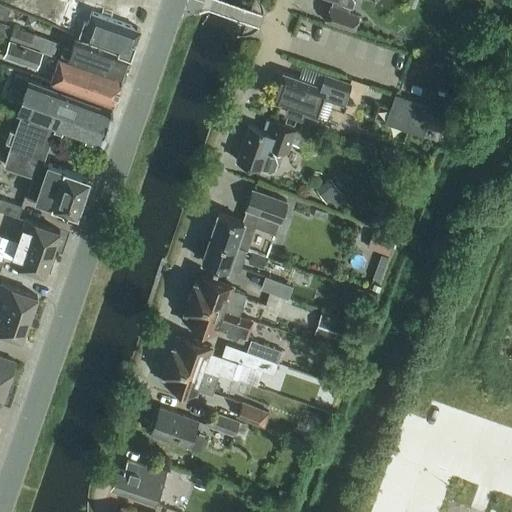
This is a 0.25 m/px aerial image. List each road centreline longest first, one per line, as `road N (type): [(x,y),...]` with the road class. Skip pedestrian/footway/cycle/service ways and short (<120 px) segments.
road 1 (residential): [(101,511),(110,456),(237,100),(257,78),(273,29)]
road 2 (tertiary): [(0,476),(165,0)]
road 3 (residential): [(273,29),(284,43),(398,78)]
